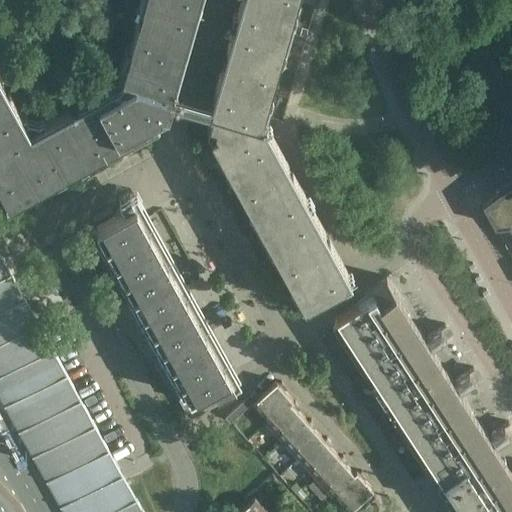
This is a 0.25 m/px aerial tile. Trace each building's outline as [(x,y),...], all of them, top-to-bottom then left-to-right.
[(144,130),(143,127),(165,115),(170,98),(173,87),(198,0),(0,0),(0,184),(5,194),(10,192),(14,199),(56,175),(55,173),(63,168),(66,173),(73,169),(81,165),(77,158),(90,151),(92,155),(116,142),(114,138),(126,131),(130,138),(144,130)] [(225,166),(232,162),(239,175),(235,177),(248,201),(252,198),(259,211),(252,215),(267,241),(274,237),(281,250),(276,253),(283,264),(290,276),(294,274),(301,287),(294,291),(302,305),(351,277),(267,125),(266,120),(266,117),(270,101),(262,98),(266,85),(271,86),(275,71),(279,60),(274,58),(278,44),(286,46),(294,18),(286,15),(290,1),(295,3),(295,0),(240,0),(212,97),(210,105),(209,109),(212,110),(207,127),(211,134),(219,149),(217,151),(225,166)] [(173,87),(170,98),(209,109),(212,97),(173,87)] [(511,183),(499,190),(483,203),(495,226),(496,225),(508,224),(511,228),(511,183)] [(144,218),(136,203),(96,226),(170,361),(161,366),(187,414),(217,397),(219,401),(225,398),(226,399),(240,391),(183,288),(144,218)] [(116,461),(61,363),(43,330),(31,308),(22,293),(0,251),(0,397),(63,511),(143,511),(127,483),(116,461)] [(411,314),(403,303),(386,277),(363,292),(366,296),(336,315),(343,327),(341,328),(344,332),(346,331),(357,349),(411,314)] [(442,363),(435,351),(431,346),(451,333),(445,324),(425,337),(411,314),(357,349),(368,364),(365,366),(368,371),(371,369),(375,375),(372,377),(375,381),(378,380),(389,397),(442,363)] [(474,412),(467,400),(459,389),(479,376),(473,367),(454,380),(442,363),(389,397),(400,414),(397,415),(401,420),(403,418),(407,424),(404,426),(408,431),(410,429),(421,446),(474,412)] [(270,420),(290,401),(291,402),(293,399),(276,381),(260,396),(254,390),(225,417),(230,422),(253,401),(269,419),(270,420)] [(283,440),(306,419),(291,402),(290,401),(270,420),(269,419),(267,421),(283,440)] [(511,511),(511,469),(506,460),(495,443),(511,431),(511,426),(508,422),(489,434),(474,412),(421,446),(431,462),(429,464),(432,468),(434,467),(451,493),(463,511),(511,511)] [(299,458),(322,437),(306,419),(283,440),(299,458)] [(315,475),(338,455),(322,437),(299,458),(315,475)] [(354,473),(354,472),(338,455),(315,475),(332,494),(334,491),(354,473)] [(370,491),(373,489),(356,470),(354,472),(354,473),(334,491),(350,509),(370,491)] [(358,511),(364,507),(375,497),(370,491),(350,509),(347,511),(358,511)] [(267,511),(254,497),(237,511),(267,511)]
